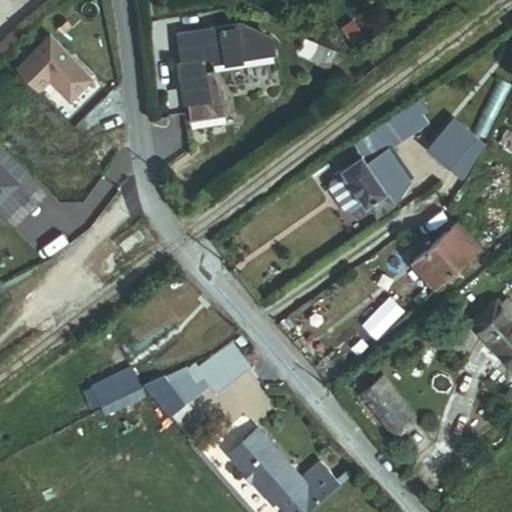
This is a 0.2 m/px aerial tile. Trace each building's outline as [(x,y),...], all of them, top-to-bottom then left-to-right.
[(235,114),(229,61),(288,54),(286,36),(261,24),(189,34),(200,119),(235,114)] [(44,38),(29,49),(46,71),(61,60),(44,38)] [(33,69),(0,92),(0,115),(9,128),(53,96),(33,69)] [(361,147),(369,157),(422,117),(415,109),(414,109),(361,147)] [(480,142),(470,134),(452,118),(429,146),(457,170),(463,163),(480,142)] [(401,215),(412,205),(369,157),(361,147),(350,158),(358,167),(354,171),(357,174),(382,203),(392,214),(396,210),(401,215)] [(0,206),(21,189),(0,164),(0,206)] [(367,216),(382,203),(357,174),(342,187),(367,216)] [(443,240),(463,263),(486,243),(466,220),(443,240)] [(442,281),(463,263),(443,240),(422,258),(442,281)] [(444,284),(488,246),(486,243),(463,263),(442,281),(444,284)] [(511,358),(511,295),(510,294),(504,299),(499,294),(474,316),(511,358)] [(235,347),(195,376),(204,390),(212,385),(220,396),(253,372),(235,347)] [(97,404),(140,390),(133,367),(90,381),(97,404)] [(416,419),(380,377),(363,391),(399,433),(416,419)] [(305,478),(262,429),(237,451),(280,500),(287,493),(305,478)] [(303,511),(309,511),(343,483),(323,461),(305,478),(287,493),(303,511)]
